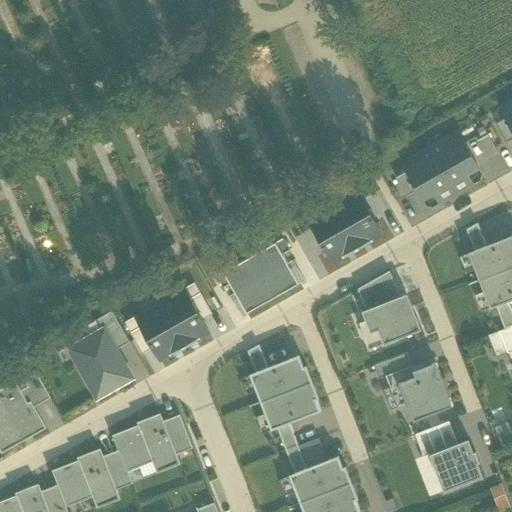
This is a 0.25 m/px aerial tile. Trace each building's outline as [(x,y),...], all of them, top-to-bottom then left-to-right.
[(511,99),(497,107),(511,132),(511,99)] [(457,133),(430,148),(456,195),(472,185),(466,175),(478,168),(457,133)] [(430,148),(402,164),(407,172),(396,178),(406,197),(407,196),(417,191),(422,200),(434,193),(440,204),(456,195),(430,148)] [(480,222),(465,227),(472,247),(486,243),(480,222)] [(511,235),(469,252),(479,281),(511,267),(511,235)] [(511,267),(479,281),(490,308),(511,300),(511,267)] [(407,294),(362,312),(370,334),(378,331),(383,345),(421,330),(409,298),(408,298),(407,294)] [(129,375),(104,330),(75,346),(69,350),(97,398),(112,389),(110,386),(129,375)] [(299,356),(249,375),(260,403),(313,383),(306,366),(303,367),(299,356)] [(415,377),(399,384),(408,407),(414,422),(440,412),(453,407),(449,398),(450,398),(439,372),(436,363),(431,365),(413,372),(415,377)] [(25,404),(12,382),(0,388),(0,452),(44,428),(29,401),(25,404)] [(313,383),(260,403),(271,431),(321,412),(316,400),(319,399),(313,383)] [(159,413),(137,422),(138,427),(112,437),(126,472),(152,462),(157,473),(179,464),(159,413)] [(414,461),(429,497),(442,491),(428,457),(458,445),(448,421),(414,434),(423,457),(414,461)] [(458,445),(428,457),(442,491),(443,494),(481,478),(476,467),(479,465),(474,453),(471,454),(466,442),(458,445)] [(96,447),(74,456),(76,461),(50,471),(64,507),(90,496),(94,507),(117,498),(96,447)] [(338,457),(289,476),(300,504),(352,483),(345,467),(342,468),(338,457)] [(352,483),(300,504),(302,511),(359,511),(355,501),(358,500),(352,483)] [(489,487),(498,510),(509,506),(500,483),(489,487)] [(45,511),(36,484),(13,492),(15,497),(0,502),(0,511),(45,511)]
